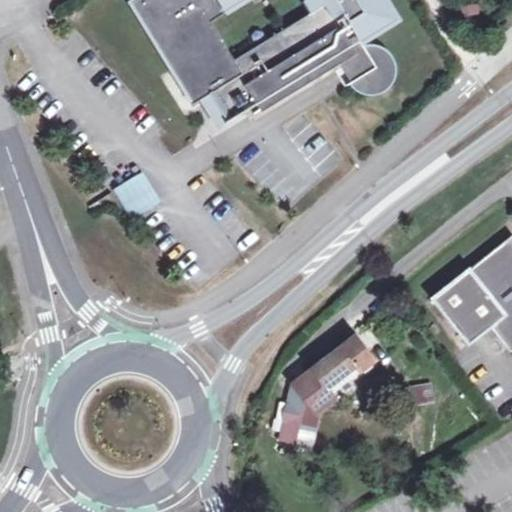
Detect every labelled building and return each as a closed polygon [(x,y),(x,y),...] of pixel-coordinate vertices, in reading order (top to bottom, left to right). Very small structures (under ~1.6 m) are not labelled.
[(151,0),(140,0),(132,5),(192,106),(196,103),(139,8),(151,0)] [(250,110),(254,115),(339,65),(350,85),(353,84),(385,65),(384,63),(382,61),(380,59),(376,57),(373,57),(370,56),(367,57),(365,57),(362,59),(355,47),(371,38),(354,9),(368,0),(151,0),(139,8),(196,103),(210,95),(227,124),(250,110)] [(385,65),(353,84),(354,85),(356,88),(359,90),(363,92),(366,93),(370,93),(374,93),(376,92),(381,90),(385,86),(386,83),(388,79),(388,75),(388,72),(387,68),(385,65)] [(115,190),(132,218),(157,203),(140,175),(115,190)] [(511,351),(511,235),(433,298),(469,344),(491,327),(511,352),(511,351)] [(355,368),(359,374),(374,363),(356,337),(293,384),(312,409),(330,395),(326,390),(355,368)] [(432,402),(431,382),(405,384),(407,404),(432,402)] [(312,409),(293,384),(287,421),(312,424),(312,409)] [(312,424),(287,421),(285,440),(309,444),(312,424)]
